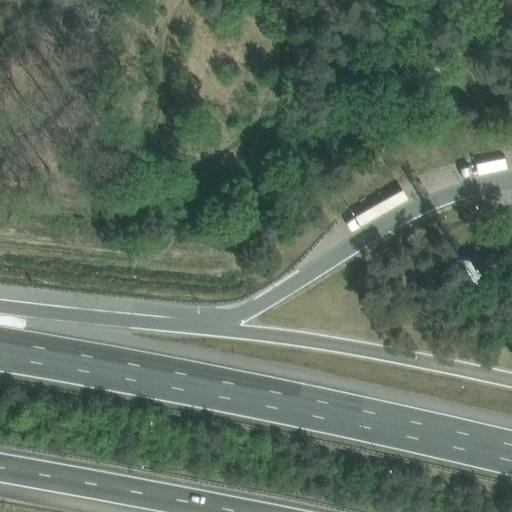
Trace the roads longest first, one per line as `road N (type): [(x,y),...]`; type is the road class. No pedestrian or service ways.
road 1 (motorway): [(511,449),(0,345)]
road 2 (motorway): [(0,469),(237,511)]
road 3 (motorway): [(208,327),(0,307)]
